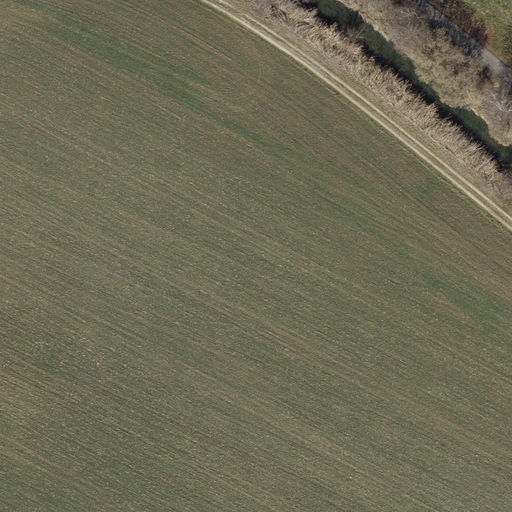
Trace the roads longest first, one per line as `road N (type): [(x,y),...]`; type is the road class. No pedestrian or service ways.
road 1 (track): [(511,234),(319,78),(149,0)]
road 2 (track): [(511,94),(395,0)]
